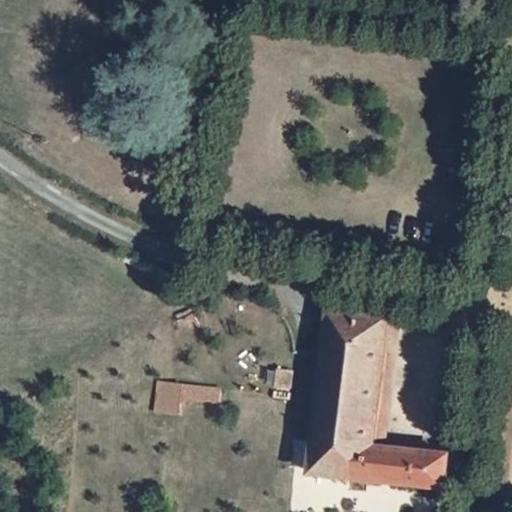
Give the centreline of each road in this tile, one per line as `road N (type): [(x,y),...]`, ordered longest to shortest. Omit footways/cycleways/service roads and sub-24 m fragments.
road 1 (unclassified): [(0,154),(80,213),(287,287),(302,300),(315,342)]
road 2 (unknown): [(302,300),(474,327)]
